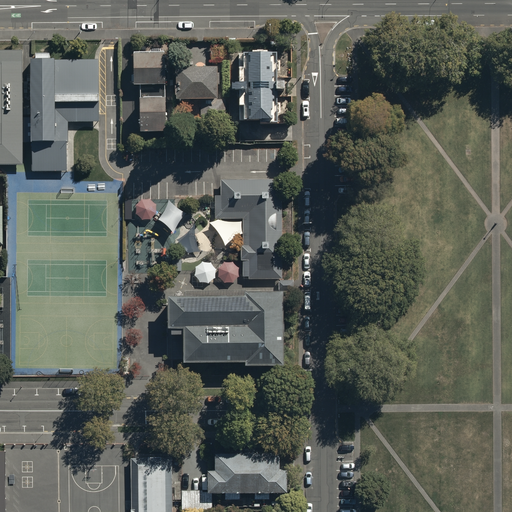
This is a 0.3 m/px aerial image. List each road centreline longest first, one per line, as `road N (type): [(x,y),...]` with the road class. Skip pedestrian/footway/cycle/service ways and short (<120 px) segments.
road 1 (residential): [(323,409),(320,72)]
road 2 (residential): [(323,409),(0,411)]
road 3 (tertiary): [(295,4),(68,5)]
road 4 (tertiary): [(511,2),(388,3)]
